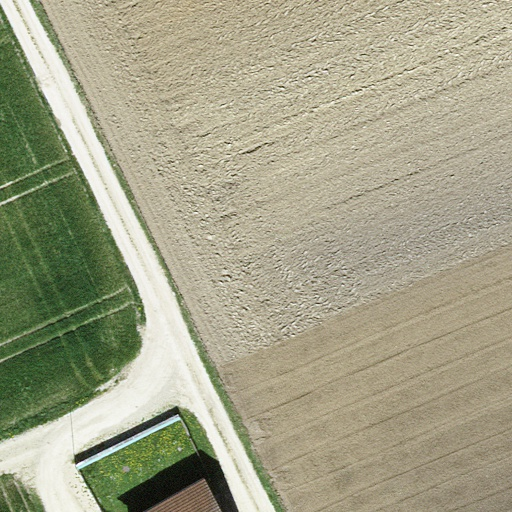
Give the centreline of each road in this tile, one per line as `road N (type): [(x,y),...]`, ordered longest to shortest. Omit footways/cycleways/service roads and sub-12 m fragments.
road 1 (track): [(7,0),(258,511)]
road 2 (track): [(0,445),(187,366)]
